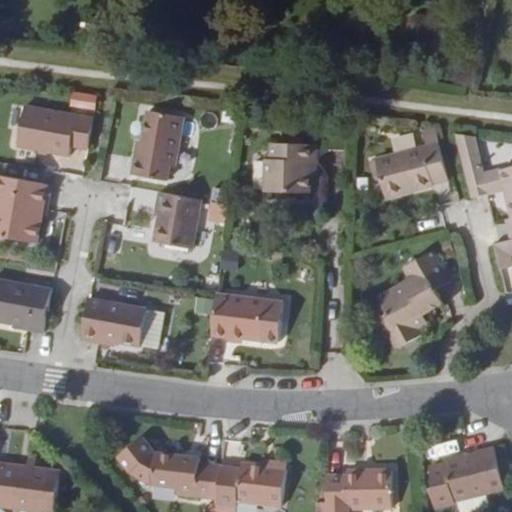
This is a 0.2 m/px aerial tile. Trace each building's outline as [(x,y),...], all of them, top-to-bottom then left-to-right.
[(94,110),(96,95),(71,91),(69,106),(94,110)] [(95,119),(26,106),(18,147),(70,157),(72,147),(89,150),(95,119)] [(185,117),(149,111),(144,140),(143,147),(136,146),(132,175),(169,182),(171,166),(176,167),(185,117)] [(429,147),(371,161),(374,178),(381,176),(386,198),(435,185),(435,184),(450,181),(438,132),(424,130),(429,147)] [(477,137),(457,134),(473,198),(487,195),(491,194),(486,173),(477,137)] [(318,144),(272,143),(272,159),(266,159),(265,192),(311,193),(311,176),(311,163),(317,163),(318,144)] [(511,167),(501,170),(506,190),(511,215),(511,218),(506,220),(511,240),(511,239),(511,167)] [(501,170),(486,173),(491,194),(506,190),(501,170)] [(42,183),(0,175),(0,237),(39,245),(44,212),(42,211),(43,202),(46,203),(48,193),(42,183)] [(202,200),(161,192),(157,211),(160,211),(159,217),(154,242),(194,249),(202,200)] [(206,221),(223,223),(225,204),(208,202),(206,221)] [(434,252),(405,268),(412,280),(379,298),(388,314),(381,318),(398,350),(422,336),(419,330),(414,321),(425,315),(445,303),(438,291),(451,282),(434,252)] [(53,290),(0,280),(0,322),(29,327),(29,330),(45,333),(53,290)] [(285,302),(218,294),(217,300),(213,335),(280,343),(285,302)] [(148,310),(90,299),(83,340),(99,343),(99,340),(118,343),(141,347),(148,310)] [(166,313),(148,310),(141,347),(159,350),(166,313)] [(425,315),(414,321),(419,330),(430,324),(425,315)] [(133,473),(152,485),(156,452),(143,437),(120,458),(133,473)] [(465,455),(444,460),(445,463),(430,466),(434,486),(430,487),(435,509),(454,504),(454,502),(505,489),(495,448),(479,451),(480,454),(466,457),(465,455)] [(201,459),(156,452),(152,485),(178,488),(177,495),(218,499),(222,467),(201,464),(201,459)] [(288,463),(264,461),(264,467),(287,470),(288,463)] [(27,467),(0,463),(0,469),(27,473),(27,467)] [(241,469),(222,467),(218,499),(218,504),(238,506),(238,502),(283,507),(287,470),(264,467),(241,463),(241,469)] [(27,473),(0,469),(0,507),(37,511),(55,511),(62,472),(27,467),(27,473)] [(348,475),(328,475),(328,511),(349,511),(350,510),(393,508),(393,470),(348,470),(348,475)]
